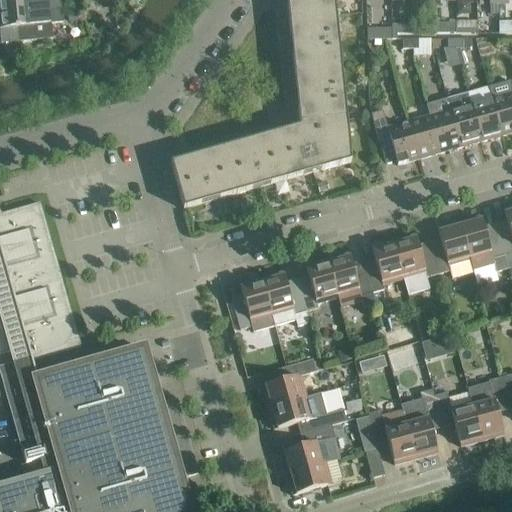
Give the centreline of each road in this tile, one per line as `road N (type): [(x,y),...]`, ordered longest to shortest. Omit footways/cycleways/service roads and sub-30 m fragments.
road 1 (residential): [(511,176),(183,275)]
road 2 (residential): [(253,511),(183,275)]
road 3 (residential): [(511,462),(349,511)]
road 4 (residential): [(183,275),(140,116)]
road 5 (unclassified): [(140,116),(179,91),(217,38),(231,0)]
road 6 (unclassified): [(0,152),(140,116)]
